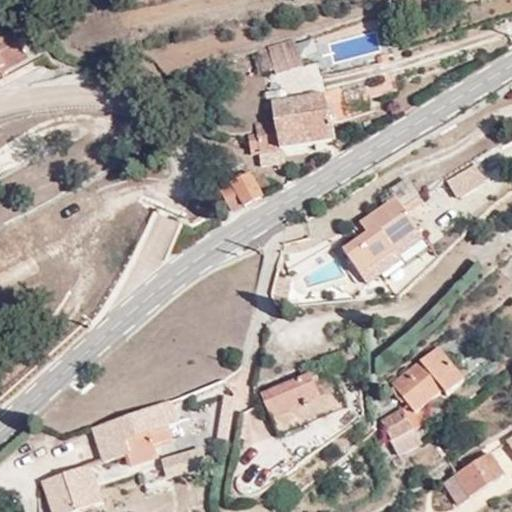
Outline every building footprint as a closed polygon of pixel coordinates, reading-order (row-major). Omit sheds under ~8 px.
[(2,31),(0,31),(0,71),(26,59),(11,28),(3,32),(2,31)] [(296,40),(269,48),(270,56),(259,58),(262,71),(262,74),(274,71),(276,77),(305,67),(296,40)] [(270,110),(274,122),(295,163),(355,135),(352,126),(337,99),(332,87),(270,110)] [(352,91),(337,99),(352,126),(370,116),(352,91)] [(248,132),(262,159),(271,174),(280,193),(304,179),(295,163),(274,122),(248,132)] [(448,184),(458,201),(485,184),(475,167),(448,184)] [(260,172),(225,189),(236,214),(270,198),(260,172)] [(391,251),(401,264),(423,246),(390,193),(356,212),(369,230),(350,245),(367,268),(391,251)] [(323,272),(331,279),(352,269),(341,247),(303,268),(311,280),(323,272)] [(363,344),(337,354),(332,357),(338,373),(370,361),(363,344)] [(440,348),(398,380),(392,386),(404,401),(409,407),(381,421),(391,444),(400,459),(423,446),(415,432),(431,419),(424,410),(445,394),(447,397),(466,382),(440,348)] [(311,375),(266,394),(262,396),(280,439),(348,410),(333,376),(320,381),(319,378),(314,380),(311,375)] [(216,438),(228,440),(236,398),(224,396),(216,438)] [(146,406),(93,427),(105,463),(128,456),(133,471),(161,462),(156,448),(174,441),(170,428),(180,424),(171,397),(146,406)] [(332,442),(332,443),(340,454),(357,442),(350,431),(332,442)] [(202,448),(161,458),(167,478),(207,468),(202,448)] [(490,452),(458,475),(476,499),(508,476),(490,452)] [(91,468),(43,483),(52,511),(82,511),(107,504),(97,474),(93,475),(91,468)]
